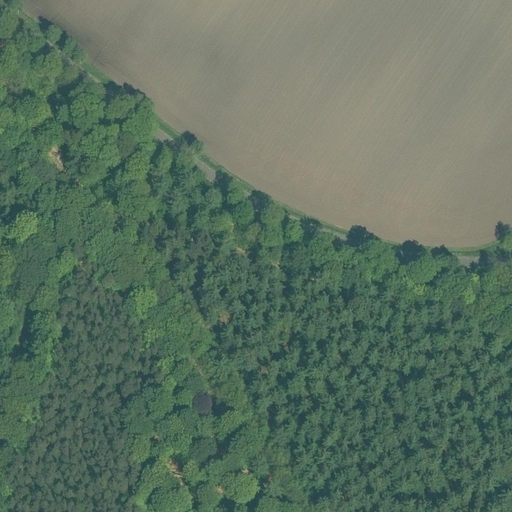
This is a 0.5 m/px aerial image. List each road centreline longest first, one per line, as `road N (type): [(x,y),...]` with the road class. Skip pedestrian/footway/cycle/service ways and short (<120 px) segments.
road 1 (tertiary): [(511,262),(379,255),(279,219),(0,13)]
road 2 (track): [(71,190),(283,511)]
